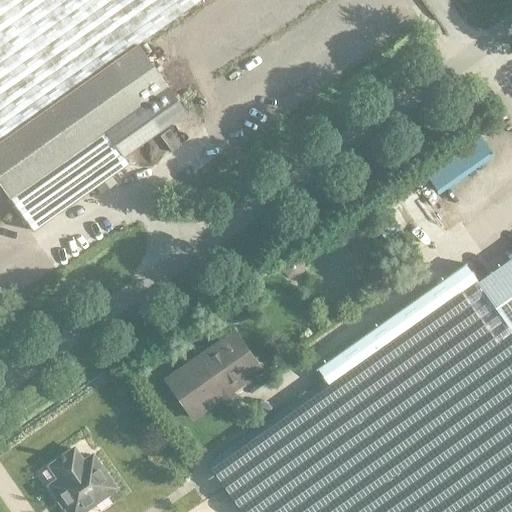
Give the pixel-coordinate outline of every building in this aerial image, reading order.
[(0,0),(0,183),(10,197),(33,230),(127,163),(123,156),(185,112),(137,44),(150,35),(199,0),(0,0)] [(395,226),(382,235),(389,246),(402,237),(395,226)] [(241,511),(511,511),(511,257),(477,282),(464,263),(316,367),(327,383),(209,466),(241,511)] [(232,328),(162,378),(190,418),(260,369),(232,328)] [(62,455),(59,457),(60,458),(49,465),(59,478),(49,485),(68,511),(79,511),(115,487),(92,455),(82,461),(73,448),(63,456),(62,455)]
